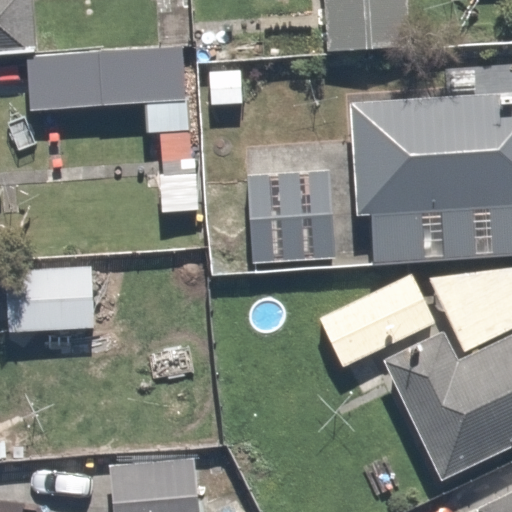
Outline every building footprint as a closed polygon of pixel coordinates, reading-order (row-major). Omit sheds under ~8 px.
[(0,0),(0,53),(34,51),(30,0),(0,0)] [(409,46),(406,0),(321,0),(324,51),(409,46)] [(183,100),(180,46),(22,57),(26,111),(183,100)] [(240,69),(206,71),(208,105),(242,104),(240,69)] [(511,91),(346,102),(353,213),(367,213),(368,262),(511,252),(511,91)] [(159,160),(190,158),(188,128),(157,130),(159,160)] [(197,209),(194,158),(190,158),(159,160),(155,160),(160,211),(197,209)] [(333,258),(329,169),(243,175),(250,263),(333,258)] [(92,328),(89,265),(3,269),(6,331),(92,328)] [(511,269),(510,266),(426,278),(461,352),(511,327),(511,269)] [(339,367),(434,323),(410,274),(316,318),(339,367)] [(511,332),(454,359),(440,329),(380,358),(438,479),(511,443),(511,332)] [(110,511),(196,511),(192,457),(106,464),(110,511)] [(511,511),(511,488),(472,509),(473,511),(511,511)]
